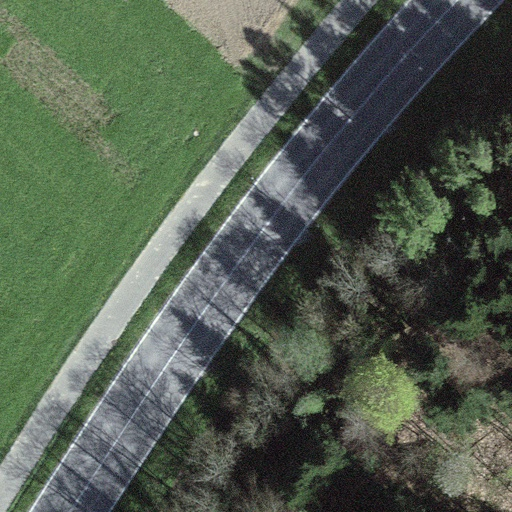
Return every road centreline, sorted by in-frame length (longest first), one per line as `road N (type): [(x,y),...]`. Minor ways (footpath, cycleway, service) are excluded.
road 1 (secondary): [(67,511),(255,237),(388,71),(457,0)]
road 2 (track): [(358,0),(134,284),(0,493)]
